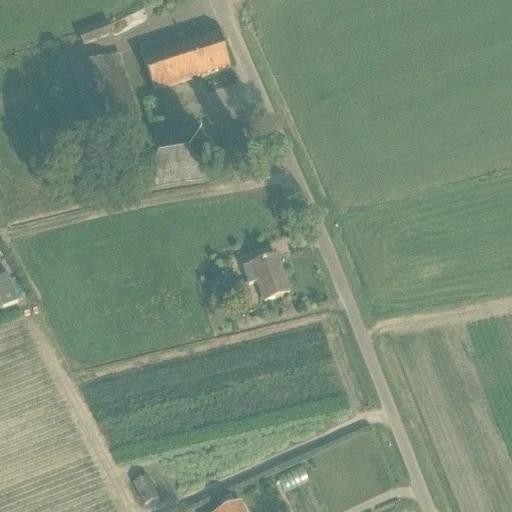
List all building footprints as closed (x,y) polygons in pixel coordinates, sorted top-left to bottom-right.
[(106,25),(78,36),(82,47),(111,35),(106,25)] [(156,92),(211,75),(230,69),(220,36),(197,43),(194,33),(143,49),(156,92)] [(71,70),(93,141),(134,128),(112,57),(71,70)] [(139,138),(147,189),(207,179),(201,129),(184,131),(183,123),(150,128),(152,136),(139,138)] [(233,180),(242,176),(260,169),(245,130),(226,138),(225,139),(229,148),(222,151),(233,180)] [(264,304),(270,302),(289,295),(276,258),(243,270),(249,287),(258,285),(264,304)] [(230,309),(249,303),(242,283),(223,290),(230,309)] [(147,478),(132,485),(143,507),(158,500),(147,478)]
